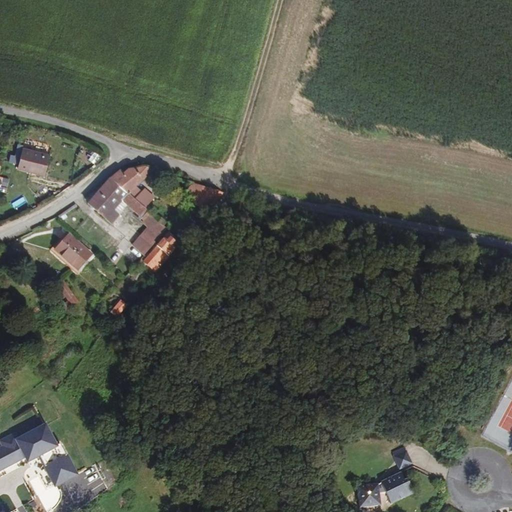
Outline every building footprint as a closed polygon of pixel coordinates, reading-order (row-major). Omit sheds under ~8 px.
[(41,178),(46,158),(20,151),(14,171),(41,178)] [(144,165),(125,167),(111,179),(152,215),(154,212),(151,208),(157,200),(148,191),(145,194),(136,186),(153,167),(144,165)] [(152,215),(111,179),(89,201),(111,222),(120,213),(116,208),(123,200),(128,204),(140,215),(138,217),(140,219),(142,217),(149,225),(160,235),(166,228),(152,215)] [(206,183),(195,180),(186,189),(194,196),(206,183)] [(209,210),(227,189),(207,183),(195,197),(209,210)] [(25,203),(23,197),(11,203),(15,209),(25,203)] [(116,208),(120,213),(128,204),(123,200),(116,208)] [(140,236),(151,245),(157,238),(146,228),(140,236)] [(156,273),(179,244),(172,238),(174,236),(171,233),(145,263),(156,273)] [(69,235),(56,250),(78,270),(91,256),(69,235)] [(129,248),(140,257),(151,245),(140,236),(129,248)] [(78,270),(56,250),(55,251),(77,272),(78,270)] [(56,286),(70,308),(77,303),(63,281),(56,286)] [(126,305),(121,300),(110,312),(115,317),(126,305)] [(40,418),(10,433),(11,436),(22,458),(24,461),(54,447),(40,418)] [(0,469),(22,458),(11,436),(0,441),(0,443),(2,447),(0,447),(0,469)] [(64,456),(42,467),(53,487),(74,476),(64,456)] [(404,480),(416,474),(409,461),(398,465),(404,480)] [(394,511),(396,511),(419,503),(413,490),(408,491),(405,485),(396,489),(384,495),(361,498),(363,511),(384,511),(383,506),(390,504),(394,511)]
